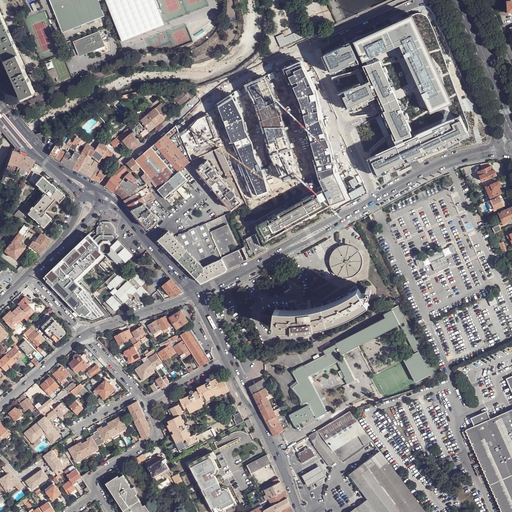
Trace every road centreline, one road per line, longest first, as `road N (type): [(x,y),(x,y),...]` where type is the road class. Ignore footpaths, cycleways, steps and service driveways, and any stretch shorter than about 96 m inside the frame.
road 1 (tertiary): [(194,295),(376,198)]
road 2 (tertiary): [(298,511),(227,361)]
road 3 (unclassified): [(433,0),(498,150)]
road 4 (residential): [(307,50),(376,198)]
road 5 (residential): [(200,96),(97,189)]
road 6 (tertiary): [(376,198),(447,161),(498,150)]
road 7 (primary): [(511,117),(459,0)]
road 8 (residential): [(146,401),(154,438),(93,477),(97,492)]
